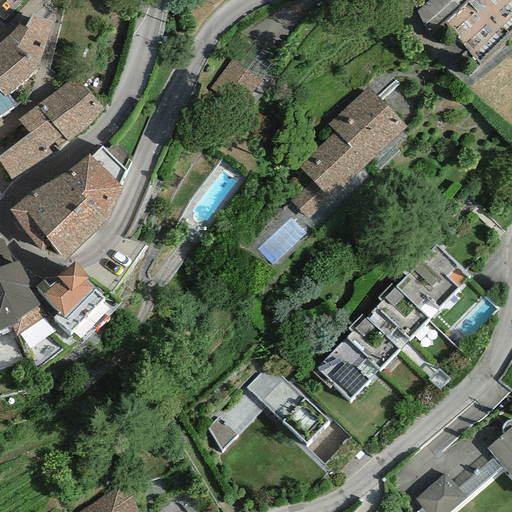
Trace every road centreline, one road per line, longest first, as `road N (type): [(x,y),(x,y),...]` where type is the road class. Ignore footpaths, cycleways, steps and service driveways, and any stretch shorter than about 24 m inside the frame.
road 1 (tertiary): [(3,219),(38,263),(66,265),(97,250),(122,215),(193,60),(211,32),(255,0)]
road 2 (tertiary): [(156,0),(124,100),(99,131),(11,194),(3,219)]
road 3 (residential): [(322,511),(483,375),(511,322)]
